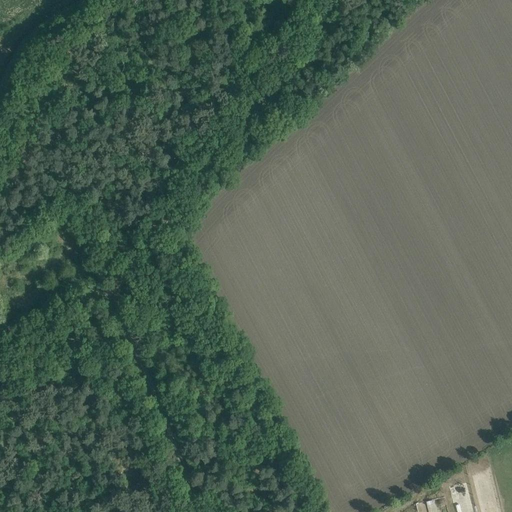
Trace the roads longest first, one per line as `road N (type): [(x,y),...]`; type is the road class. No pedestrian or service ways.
road 1 (track): [(361,0),(248,119),(114,289)]
road 2 (track): [(201,511),(114,289)]
road 3 (track): [(114,289),(0,390)]
